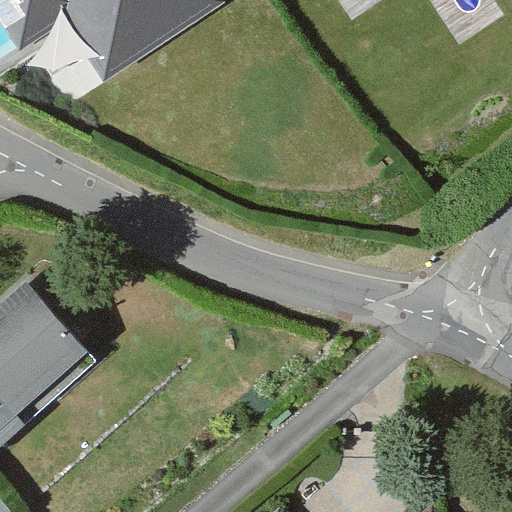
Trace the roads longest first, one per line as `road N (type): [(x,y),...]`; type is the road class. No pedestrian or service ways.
road 1 (residential): [(419,319),(269,281),(160,241),(64,189)]
road 2 (residential): [(216,511),(399,352),(419,319)]
